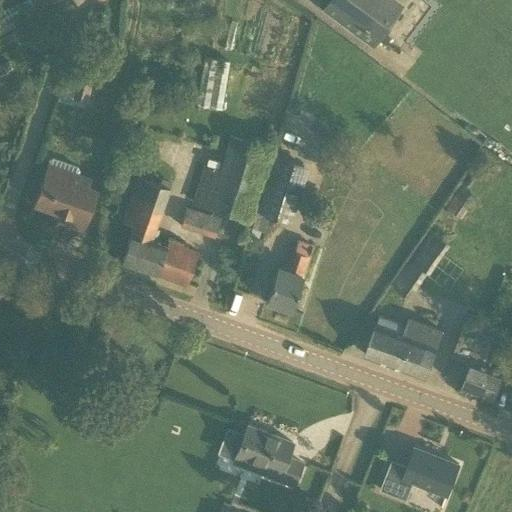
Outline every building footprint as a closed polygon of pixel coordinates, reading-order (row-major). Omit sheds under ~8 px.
[(329,0),(323,9),(372,46),(402,6),(394,0),(329,0)] [(221,110),(229,62),(205,58),(197,105),(221,110)] [(73,97),(86,100),(91,81),(78,78),(73,97)] [(219,171),(207,167),(195,200),(241,217),(266,148),(232,136),(219,171)] [(269,217),(291,224),(309,167),(275,156),(256,214),(269,218),(269,217)] [(83,230),(90,211),(98,187),(90,185),(92,176),(79,172),(79,170),(77,165),(53,157),(49,159),(44,172),(33,204),(69,217),(66,224),(83,230)] [(470,173),(464,183),(470,188),(477,177),(470,173)] [(132,226),(120,262),(122,262),(155,273),(155,274),(157,274),(184,283),(191,259),(181,256),(185,246),(168,241),(166,246),(151,240),(169,189),(137,178),(122,222),(132,226)] [(458,188),(445,207),(462,218),(475,199),(458,188)] [(221,217),(187,205),(180,226),(214,238),(221,217)] [(265,232),(269,218),(256,214),(252,228),(261,231),(265,232)] [(448,241),(432,229),(392,286),(409,297),(448,241)] [(267,298),(266,301),(274,303),(291,309),(302,276),(308,257),(291,251),(284,270),(277,268),(267,298)] [(365,354),(427,377),(438,346),(443,331),(409,319),(403,333),(392,329),(395,321),(379,315),(377,323),(376,323),(365,354)] [(504,371),(489,365),(503,329),(486,323),(483,332),(464,324),(452,355),(471,362),(461,388),(493,400),(504,371)] [(247,425),(236,455),(266,467),(263,473),(294,485),(302,462),(287,456),(292,442),(247,425)] [(392,460),(380,489),(407,499),(414,481),(446,494),(447,495),(459,464),(458,463),(458,464),(417,448),(417,447),(416,447),(408,466),(392,460)]
